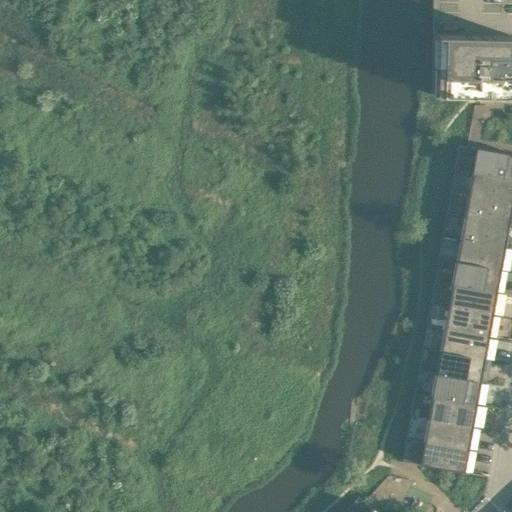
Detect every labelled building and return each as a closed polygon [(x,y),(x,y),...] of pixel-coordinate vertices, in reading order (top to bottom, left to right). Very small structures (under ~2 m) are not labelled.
[(432,35),(431,94),(511,95),(511,35),(435,34),(435,35),(432,35)] [(511,154),(474,148),(470,171),(511,178),(511,154)] [(466,193),(511,201),(511,178),(470,171),(466,193)] [(462,216),(508,224),(511,204),(511,201),(466,193),(462,216)] [(458,238),(504,247),(508,224),(462,216),(458,238)] [(454,261),(500,269),(504,247),(458,238),(454,261)] [(450,283),(496,291),(500,269),(454,261),(450,283)] [(446,305),(492,314),(496,291),(450,283),(446,305)] [(442,328),(488,336),(492,314),(446,305),(442,328)] [(438,350),(484,359),(488,336),(442,328),(438,350)] [(433,373),(480,381),(484,359),(438,350),(433,373)] [(429,395),(476,404),(480,381),(433,373),(429,395)] [(425,418),(472,426),(476,404),(429,395),(425,418)] [(421,440),(468,448),(472,426),(425,418),(421,440)] [(417,463),(464,472),(468,448),(421,440),(417,463)]
